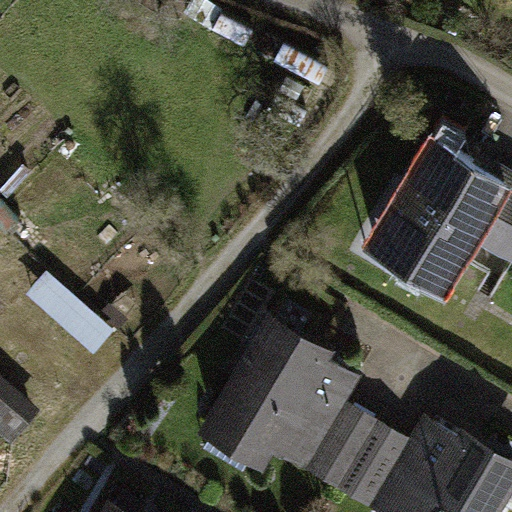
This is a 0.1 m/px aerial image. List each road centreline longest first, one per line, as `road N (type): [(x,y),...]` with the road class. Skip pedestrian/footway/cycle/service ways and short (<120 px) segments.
road 1 (track): [(395,39),(339,140),(9,511)]
road 2 (residential): [(395,39),(462,60),(511,90)]
road 3 (track): [(395,39),(278,0)]
